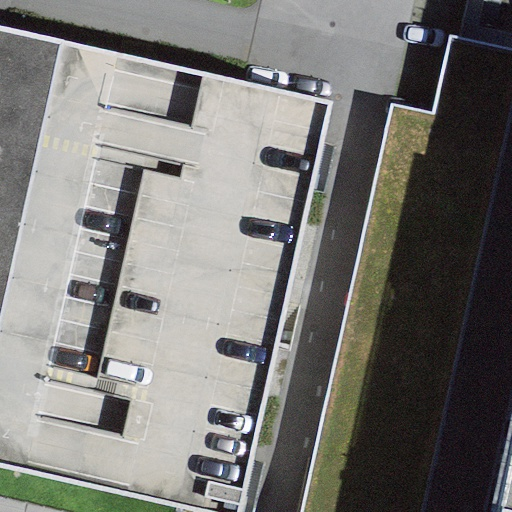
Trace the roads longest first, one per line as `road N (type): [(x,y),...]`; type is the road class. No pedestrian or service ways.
road 1 (unknown): [(124,461),(152,439),(182,386),(222,151),(198,123),(146,101),(92,113),(60,157),(0,420)]
road 2 (unknown): [(437,511),(511,227)]
road 3 (unknown): [(0,439),(124,461)]
